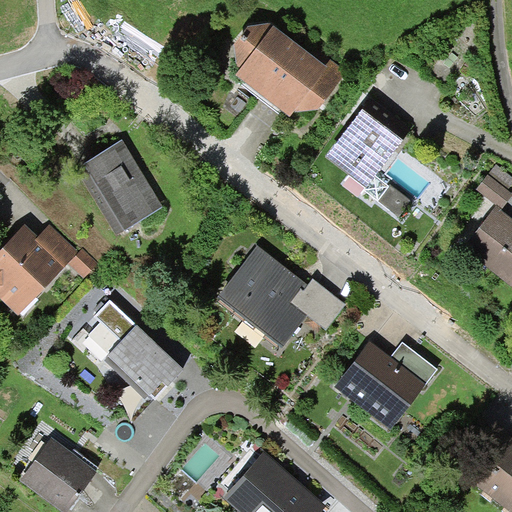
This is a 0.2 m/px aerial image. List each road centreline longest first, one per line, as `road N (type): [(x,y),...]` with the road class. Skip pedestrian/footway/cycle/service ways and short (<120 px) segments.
road 1 (residential): [(50,57),(107,73),(511,392)]
road 2 (residential): [(120,511),(171,433),(189,414),(218,403),(235,404),(359,511)]
road 3 (track): [(511,119),(492,0)]
